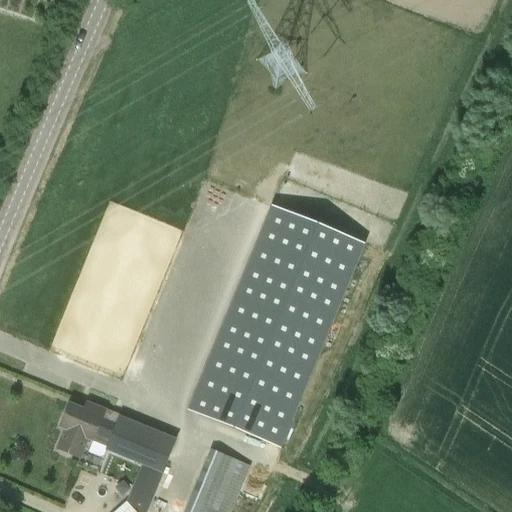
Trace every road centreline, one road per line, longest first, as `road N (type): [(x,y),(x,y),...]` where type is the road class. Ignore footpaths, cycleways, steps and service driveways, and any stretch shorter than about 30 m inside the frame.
road 1 (unknown): [(0,338),(152,417),(173,391),(220,261)]
road 2 (tertiary): [(0,250),(108,0)]
